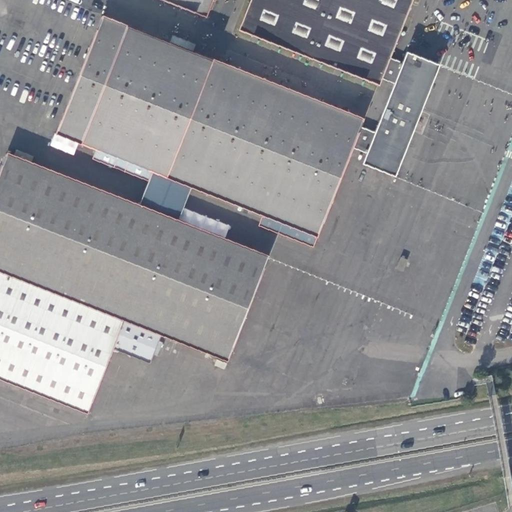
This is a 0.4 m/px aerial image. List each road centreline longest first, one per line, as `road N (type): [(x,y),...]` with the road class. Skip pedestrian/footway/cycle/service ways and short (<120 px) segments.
road 1 (trunk): [(396,442),(0,501)]
road 2 (trunk): [(396,442),(18,511)]
road 3 (trunk): [(156,511),(401,467)]
road 4 (trunk): [(198,511),(401,467)]
road 5 (unknown): [(89,0),(25,143)]
